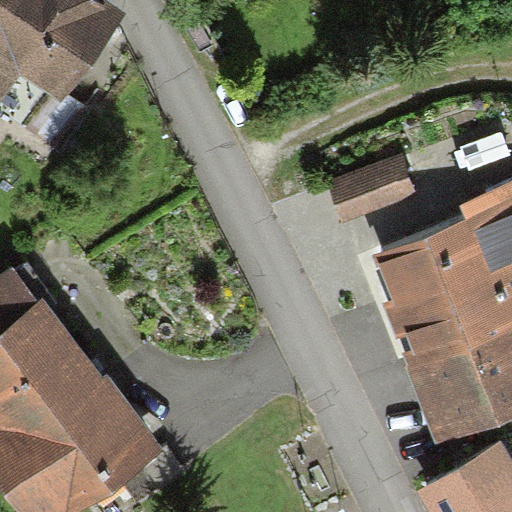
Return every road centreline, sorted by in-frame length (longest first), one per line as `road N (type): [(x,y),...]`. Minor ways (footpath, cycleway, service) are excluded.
road 1 (residential): [(142,0),(394,511)]
road 2 (track): [(511,76),(439,73),(228,176)]
